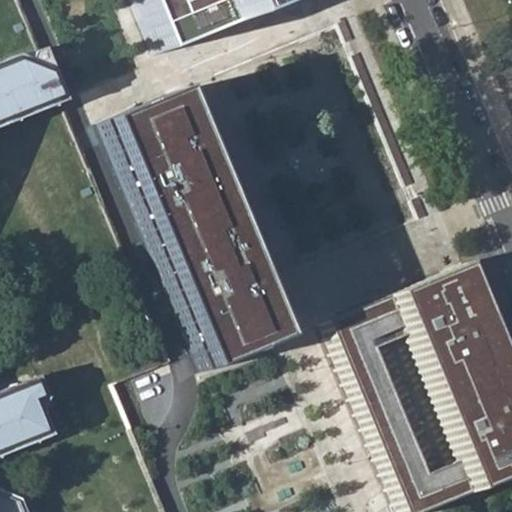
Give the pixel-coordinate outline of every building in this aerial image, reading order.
[(123,0),(147,56),(175,44),(263,8),(280,0),(123,0)] [(23,56),(20,63),(16,69),(26,89),(46,81),(33,51),(23,56)] [(0,511),(16,511),(13,502),(0,496),(0,455),(45,437),(35,413),(41,400),(32,379),(0,391),(0,125),(56,104),(46,81),(26,89),(16,69),(20,63),(8,58),(0,61),(0,511)] [(89,123),(184,351),(184,352),(192,372),(267,341),(259,322),(219,227),(163,92),(89,123)] [(382,490),(391,511),(417,511),(511,473),(511,387),(458,260),(311,322),(382,490)]
